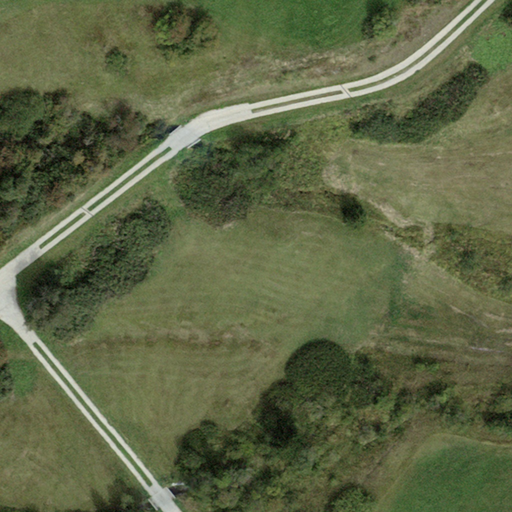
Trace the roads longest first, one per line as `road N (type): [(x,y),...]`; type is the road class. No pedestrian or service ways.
road 1 (track): [(486,0),(392,82),(189,133),(0,281)]
road 2 (track): [(0,302),(171,511)]
